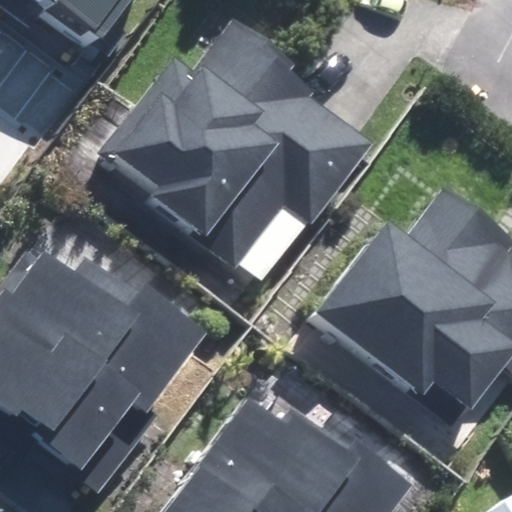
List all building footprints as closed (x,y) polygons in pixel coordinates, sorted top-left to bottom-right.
[(126,0),(55,0),(103,33),(126,0)] [(307,217),(369,136),(278,66),(285,57),(233,17),(187,77),(167,62),(99,152),(151,192),(143,202),(233,271),(286,201),(307,217)] [(511,236),(444,183),(409,228),(389,212),(314,307),(418,388),(427,377),(470,410),(506,363),(511,368),(511,367),(511,236)] [(210,326),(62,218),(0,302),(0,414),(102,488),(135,443),(110,425),(127,401),(145,414),(210,326)] [(283,419),(253,396),(165,511),(389,511),(412,482),(350,435),(344,443),(294,405),(283,419)] [(511,511),(511,493),(483,511),(511,511)]
